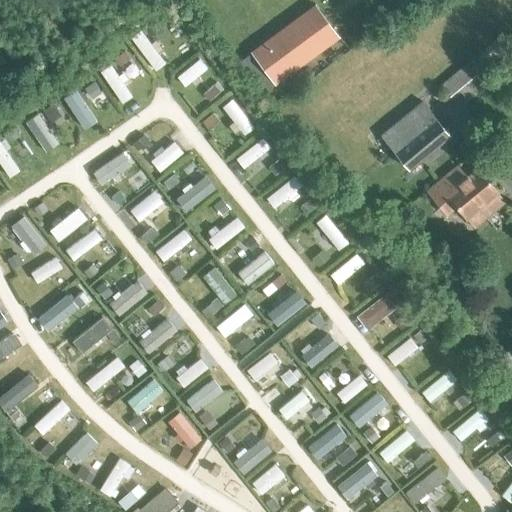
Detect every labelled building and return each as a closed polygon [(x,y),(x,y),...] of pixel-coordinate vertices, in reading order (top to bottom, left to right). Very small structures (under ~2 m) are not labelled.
[(316,3),(252,51),(276,83),(340,36),(316,3)] [(142,52),(169,32),(162,23),(148,34),(144,29),(134,37),(137,41),(135,43),(142,52)] [(179,34),(157,51),(164,61),(171,56),(174,60),(180,55),(177,51),(186,43),(179,34)] [(85,64),(109,94),(119,87),(104,68),(108,65),(103,58),(98,61),(95,56),(85,64)] [(194,58),(163,85),(171,94),(202,67),(194,58)] [(58,95),(74,115),(83,108),(73,96),(77,93),(73,87),(69,90),(67,88),(58,95)] [(210,92),(184,116),(193,125),(219,101),(210,92)] [(380,136),(408,170),(449,136),(421,102),(380,136)] [(0,117),(0,126),(15,145),(24,138),(13,125),(18,121),(13,115),(9,118),(5,113),(0,117)] [(250,123),(221,144),(228,154),(239,146),(243,151),(256,142),(252,137),(257,133),(250,123)] [(42,142),(64,168),(73,160),(68,154),(72,150),(65,142),(61,146),(51,134),(42,142)] [(131,137),(107,158),(115,167),(127,156),(130,160),(137,154),(134,150),(139,146),(131,137)] [(98,162),(75,182),(84,192),(107,172),(98,162)] [(476,166),(464,177),(455,166),(426,189),(446,213),(456,205),(474,226),(504,200),(476,166)] [(166,171),(142,188),(150,198),(155,194),(159,199),(169,191),(165,186),(173,180),(166,171)] [(271,182),(245,204),(252,214),(267,201),(270,204),(276,199),(273,196),(279,191),(271,182)] [(312,192),(334,220),(344,212),(321,184),(312,192)] [(45,214),(66,196),(59,188),(50,196),(46,191),(35,201),(38,205),(38,206),(45,214)] [(187,198),(159,221),(168,231),(182,219),(186,224),(194,217),(190,212),(195,208),(187,198)] [(69,248),(92,228),(84,219),(77,225),(74,221),(67,228),(70,232),(62,239),(69,248)] [(346,241),(316,266),(323,276),(354,251),(346,241)] [(96,276),(116,258),(109,250),(100,257),(97,254),(89,260),(93,264),(89,267),(96,276)] [(212,287),(241,265),(233,255),(215,269),(212,265),(205,270),(209,274),(205,278),(212,287)] [(13,293),(36,279),(30,269),(18,276),(15,271),(5,277),(7,282),(6,282),(13,293)] [(185,269),(162,289),(169,298),(180,288),(184,293),(194,284),(190,280),(192,278),(191,276),(195,273),(192,269),(188,273),(185,269)] [(327,311),(356,288),(347,277),(318,299),(327,311)] [(393,277),(367,298),(375,308),(389,296),(392,299),(399,293),(397,290),(401,286),(393,277)] [(29,305),(47,328),(57,321),(48,309),(51,306),(47,300),(43,303),(39,298),(29,305)] [(127,306),(146,328),(155,320),(147,310),(150,307),(143,298),(139,301),(137,298),(127,306)] [(270,302),(241,324),(249,334),(277,312),(270,302)] [(357,302),(331,323),(339,333),(352,322),(356,326),(367,317),(364,312),(365,311),(357,302)] [(41,334),(21,308),(11,316),(22,330),(17,333),(23,341),(27,337),(31,342),(41,334)] [(429,312),(401,334),(409,343),(436,322),(429,312)] [(233,324),(212,343),(220,352),(228,344),(231,348),(238,342),(235,339),(238,336),(237,335),(240,332),(233,324)] [(392,342),(365,365),(372,374),(399,351),(392,342)] [(39,373),(58,360),(51,350),(32,363),(39,373)] [(255,353),(233,372),(241,382),(263,363),(255,353)] [(159,356),(138,373),(145,383),(156,374),(160,380),(171,371),(159,356)] [(439,356),(412,386),(424,396),(450,366),(439,356)] [(320,358),(294,382),(302,392),(317,378),(321,382),(327,376),(324,372),(328,368),(320,358)] [(202,376),(192,383),(209,404),(218,397),(211,388),(215,384),(209,377),(205,380),(202,376)] [(57,404),(83,386),(76,377),(50,395),(57,404)] [(0,406),(19,395),(12,383),(0,390),(0,406)] [(128,389),(108,405),(115,415),(122,409),(125,413),(135,406),(132,402),(136,399),(128,389)] [(349,393),(322,417),(330,426),(357,403),(349,393)] [(301,402),(276,423),(284,433),(291,426),(295,431),(306,423),(302,418),(306,415),(301,409),(304,406),(301,402)] [(471,402),(461,410),(486,437),(495,428),(481,413),(486,409),(479,402),(475,406),(471,402)] [(455,420),(434,442),(443,450),(464,428),(455,420)] [(185,448),(161,423),(152,432),(176,456),(185,448)] [(4,433),(25,454),(34,446),(13,424),(4,433)] [(258,426),(235,444),(243,454),(250,448),(254,452),(265,443),(262,439),(266,436),(258,426)] [(379,429),(348,457),(357,468),(362,463),(365,466),(372,459),(370,457),(389,440),(379,429)] [(325,435),(301,453),(309,462),(321,453),(325,459),(335,451),(331,446),(332,445),(325,435)] [(55,442),(28,469),(37,477),(63,451),(55,442)] [(282,455),(260,473),(268,483),(279,473),(283,478),(290,473),(286,468),(290,465),(282,455)] [(405,458),(379,482),(387,491),(389,490),(392,493),(399,487),(396,483),(413,468),(405,458)] [(69,500),(91,479),(81,468),(59,489),(69,500)] [(85,511),(102,511),(120,495),(112,486),(85,511)] [(137,511),(163,511),(177,501),(165,488),(137,511)] [(313,511),(299,496),(290,504),(297,511),(313,511)]
